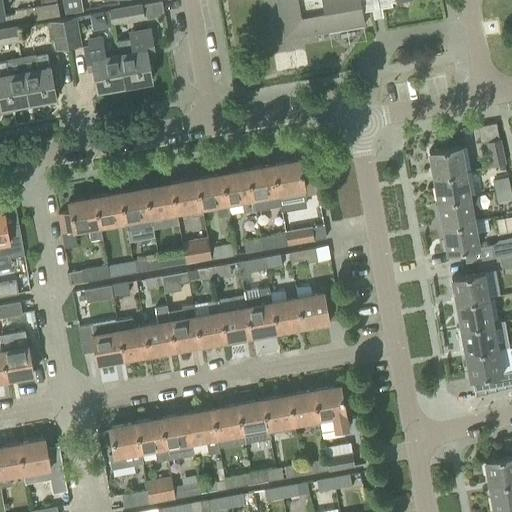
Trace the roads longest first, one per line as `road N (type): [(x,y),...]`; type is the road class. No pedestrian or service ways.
road 1 (residential): [(0,421),(399,351)]
road 2 (residential): [(399,351),(357,118)]
road 3 (residential): [(0,165),(216,124)]
road 4 (residential): [(216,124),(327,105),(357,118)]
road 5 (residential): [(357,118),(488,91)]
road 6 (residential): [(216,124),(193,0)]
